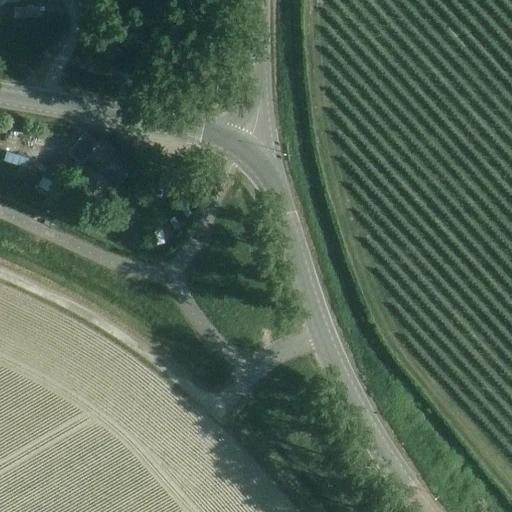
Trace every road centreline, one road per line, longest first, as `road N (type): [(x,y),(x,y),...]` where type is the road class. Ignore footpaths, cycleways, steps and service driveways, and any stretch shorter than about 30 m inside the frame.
road 1 (unclassified): [(0,270),(88,311),(215,402),(279,351),(323,337)]
road 2 (secondary): [(242,145),(0,92)]
road 3 (secondary): [(323,337),(269,176),(242,145)]
road 4 (secondary): [(424,511),(375,447),(323,337)]
road 5 (unclassified): [(242,145),(260,111),(261,0)]
